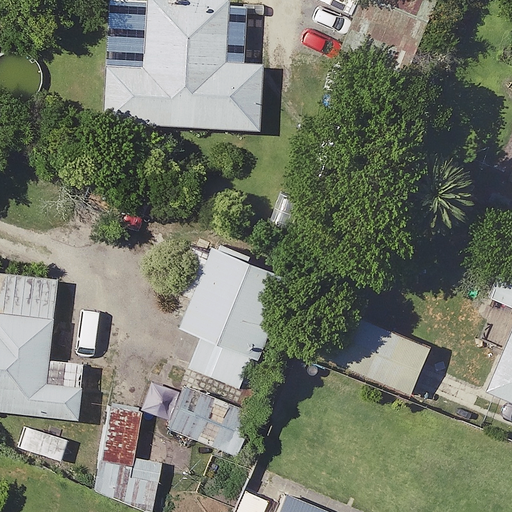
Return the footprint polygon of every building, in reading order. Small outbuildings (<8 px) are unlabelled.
[(238,0),(99,0),(94,116),(252,124),(255,59),(235,58),(238,0)] [(427,0),(357,0),(335,53),(393,79),(427,0)] [(292,269),(189,231),(170,283),(189,290),(178,321),(200,329),(188,362),(250,384),(292,269)] [(511,249),(505,247),(487,290),(511,300),(511,320),(485,384),(511,395),(511,249)] [(49,276),(0,269),(0,405),(69,414),(76,358),(40,354),(49,276)] [(428,342),(321,298),(302,346),(408,390),(428,342)] [(251,398),(186,373),(166,426),(231,451),(251,398)] [(511,511),(511,460),(428,426),(392,511),(511,511)] [(157,459),(106,450),(98,495),(149,504),(157,459)] [(341,511),(279,487),(268,511),(341,511)]
